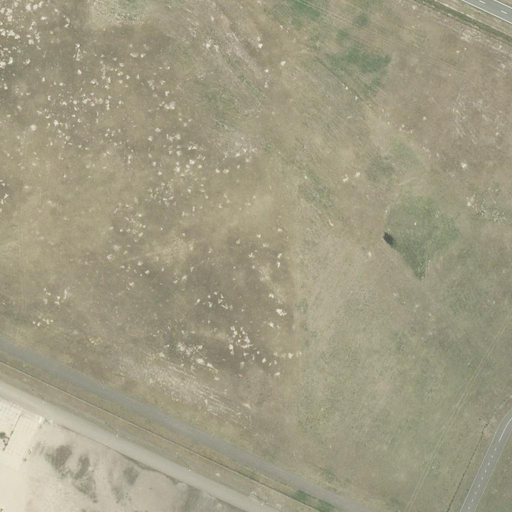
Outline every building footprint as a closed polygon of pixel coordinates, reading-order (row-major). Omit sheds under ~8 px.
[(0,451),(2,452),(19,416),(0,406),(0,451)] [(24,463),(41,427),(19,416),(2,452),(24,463)] [(166,484),(170,474),(147,464),(143,474),(166,484)] [(190,501),(187,508),(194,510),(200,492),(188,488),(185,499),(190,501)] [(197,502),(192,511),(210,511),(212,508),(197,502)]
